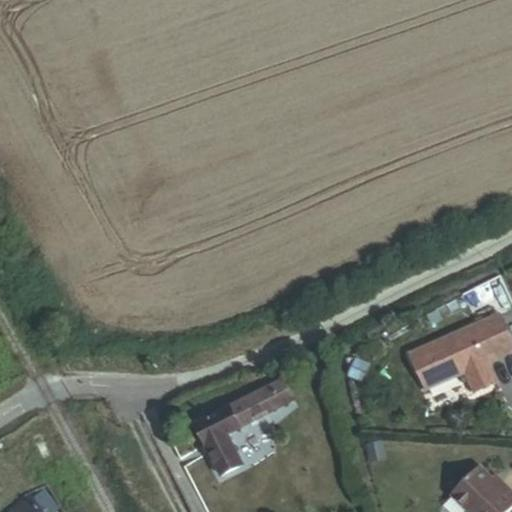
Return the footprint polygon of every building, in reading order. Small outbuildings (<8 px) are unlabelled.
[(466,396),(491,385),(482,365),(506,355),(490,318),(404,357),(421,395),(458,378),(466,396)] [(213,449),(235,435),(292,399),(280,380),(201,430),(213,449)] [(213,449),(219,459),(241,445),(235,435),(213,449)] [(465,511),(502,511),(511,501),(511,497),(501,488),(497,492),(472,470),(448,496),(465,511)] [(20,511),(51,511),(38,497),(20,511)]
